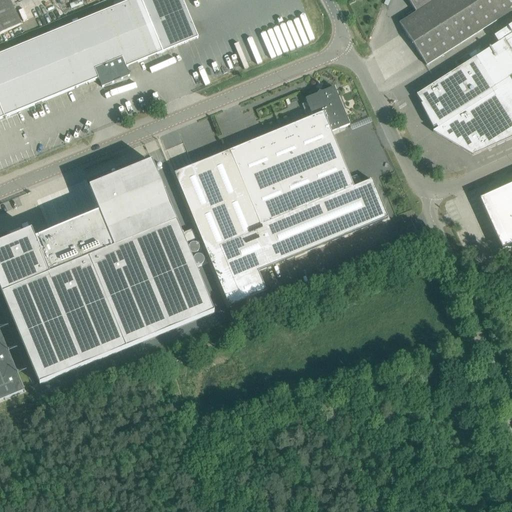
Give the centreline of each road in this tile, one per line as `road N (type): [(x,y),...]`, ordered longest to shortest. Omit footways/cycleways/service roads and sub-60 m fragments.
road 1 (unclassified): [(0,190),(341,48)]
road 2 (unclassified): [(511,419),(438,230),(434,191)]
road 3 (unclassified): [(434,191),(412,172),(365,70),(341,48)]
road 4 (track): [(0,420),(163,360)]
